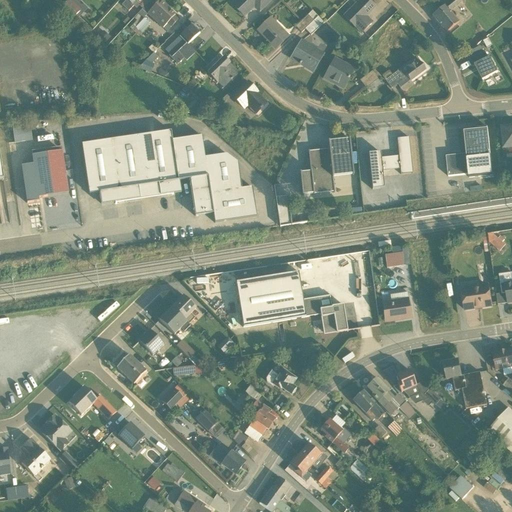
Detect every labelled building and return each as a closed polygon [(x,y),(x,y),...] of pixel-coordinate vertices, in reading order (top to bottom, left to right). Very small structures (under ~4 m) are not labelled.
[(73,17),(81,9),(72,0),(68,0),(62,6),(73,17)] [(126,0),(121,6),(128,13),(133,7),(136,10),(138,7),(141,10),(147,3),(143,0),(126,0)] [(273,0),(238,0),(233,6),(244,17),(253,8),(259,15),(273,0)] [(372,23),(367,18),(375,10),(365,0),(360,0),(343,18),(353,27),(349,31),(356,37),(359,34),(360,35),(372,23)] [(440,9),(431,17),(446,34),(458,23),(449,12),(462,2),(460,0),(442,0),(437,5),(440,9)] [(160,1),(147,15),(162,29),(166,25),(171,29),(177,22),(173,18),(175,16),(160,1)] [(305,31),(317,18),(311,12),(295,28),(302,34),(305,31)] [(138,37),(149,25),(141,17),(130,29),(138,37)] [(271,18),(257,31),(275,50),(290,37),(271,18)] [(323,24),(317,18),(305,31),(311,37),(323,24)] [(180,37),(183,40),(168,55),(178,65),(184,59),(186,61),(194,53),(187,46),(200,34),(192,26),(180,37)] [(324,54),(301,41),(290,60),(300,66),(301,63),(314,71),(324,54)] [(475,68),(482,82),(498,74),(486,52),(469,61),(473,68),(475,68)] [(238,74),(223,59),(207,75),(216,84),(213,87),(221,94),(228,87),(226,86),(238,74)] [(354,69),(335,59),(323,80),(332,85),(333,83),(344,88),(354,69)] [(416,60),(402,70),(401,69),(390,76),(388,72),(382,76),(391,88),(396,84),(397,84),(400,89),(424,72),(416,60)] [(359,81),(367,94),(381,84),(373,72),(359,81)] [(185,96),(197,83),(193,79),(184,88),(180,91),(185,96)] [(267,104),(247,84),(232,99),(244,111),(247,108),(255,116),(267,104)] [(29,126),(12,129),(14,144),(31,142),(29,126)] [(511,128),(501,129),(503,150),(511,149),(511,128)] [(491,176),(487,131),(464,134),(466,155),(446,157),(448,176),(468,174),(468,178),(491,176)] [(169,132),(81,145),(89,195),(98,193),(100,205),(180,193),(179,181),(188,180),(194,216),(212,214),(214,224),(256,217),(251,189),(241,190),(237,164),(227,165),(225,155),(205,158),(201,137),(171,142),(169,132)] [(431,156),(430,132),(422,133),(423,156),(431,156)] [(412,175),(408,140),(397,141),(399,157),(381,159),(380,153),(367,154),(372,190),(383,188),(381,173),(400,171),(401,176),(412,175)] [(352,177),(348,141),(328,143),(329,150),(308,153),(311,173),(299,175),(301,198),(334,194),(332,179),(352,177)] [(32,165),(21,166),(27,205),(39,203),(38,198),(68,194),(62,152),(31,156),(32,165)] [(291,226),(287,198),(275,199),(278,225),(279,227),(291,226)] [(496,249),(505,247),(503,237),(493,239),(496,249)] [(405,268),(403,255),(386,257),(387,271),(405,268)] [(236,284),(243,328),(320,316),(323,336),(347,332),(342,306),(331,308),(329,297),(301,302),(297,274),(236,284)] [(498,306),(511,303),(511,277),(511,274),(499,276),(501,295),(496,296),(498,306)] [(464,311),(491,308),(488,286),(461,290),(464,311)] [(411,319),(408,294),(391,296),(392,301),(381,302),(384,323),(411,319)] [(182,298),(171,309),(188,326),(194,320),(189,315),(195,310),(182,298)] [(188,326),(171,309),(159,321),(173,335),(180,329),(183,332),(189,327),(188,326)] [(366,327),(360,328),(361,337),(371,336),(370,331),(367,331),(366,327)] [(164,345),(149,331),(137,342),(152,357),(164,345)] [(217,347),(225,355),(235,345),(227,337),(217,347)] [(189,358),(195,352),(181,339),(175,346),(183,354),(183,353),(189,358)] [(511,351),(492,355),(495,372),(503,371),(504,377),(511,375),(511,351)] [(145,373),(129,356),(127,358),(124,356),(115,364),(118,367),(116,369),(133,385),(134,384),(136,386),(146,375),(145,373)] [(180,364),(175,358),(171,362),(176,368),(180,364)] [(481,373),(461,377),(458,361),(443,364),(447,382),(452,381),(454,392),(458,391),(459,399),(464,398),(466,410),(487,406),(481,373)] [(200,366),(172,369),(173,377),(201,374),(200,366)] [(271,372),(264,382),(272,387),(272,386),(280,391),(281,389),(292,396),(296,390),(291,387),(295,381),(276,368),(273,373),(271,372)] [(415,406),(422,402),(428,407),(432,402),(442,412),(448,405),(422,383),(415,386),(409,371),(396,377),(399,385),(397,386),(400,393),(404,393),(415,406)] [(394,397),(376,380),(367,389),(372,394),(370,396),(391,417),(398,409),(409,419),(415,413),(397,395),(394,397)] [(511,383),(508,381),(503,387),(511,393),(511,383)] [(161,403),(170,412),(187,394),(178,386),(161,403)] [(96,401),(83,388),(74,397),(75,398),(68,405),(80,417),(92,405),(96,401)] [(384,415),(363,393),(353,402),(372,422),(374,420),(377,422),(384,415)] [(96,401),(92,405),(108,421),(116,414),(99,397),(96,401)] [(254,400),(251,398),(245,407),(257,415),(243,434),(257,443),(266,430),(267,430),(274,420),(267,415),(270,412),(261,406),(263,403),(255,398),(254,400)] [(204,412),(195,420),(215,440),(224,432),(204,412)] [(511,414),(510,412),(488,435),(511,456),(511,414)] [(69,446),(68,444),(75,438),(54,416),(46,424),(50,428),(42,436),(55,449),(56,449),(61,454),(69,446)] [(320,430),(327,436),(324,439),(344,455),(349,450),(336,439),(342,432),(328,421),(320,430)] [(402,432),(393,423),(387,429),(396,437),(402,432)] [(143,438),(129,424),(117,438),(131,451),(143,438)] [(388,436),(378,426),(373,431),(383,440),(388,436)] [(232,441),(241,446),(246,437),(237,432),(232,441)] [(379,442),(372,435),(367,440),(373,447),(379,442)] [(21,449),(29,456),(20,466),(33,478),(50,461),(30,440),(21,449)] [(244,463),(219,445),(210,458),(235,476),(244,463)] [(307,446),(299,455),(312,467),(316,471),(327,459),(315,448),(313,451),(307,446)] [(0,477),(10,476),(6,449),(0,450),(0,477)] [(78,466),(65,453),(59,460),(71,473),(78,466)] [(312,467),(299,455),(289,465),(296,471),(294,473),(306,483),(311,477),(306,473),(312,467)] [(353,458),(345,467),(348,470),(357,478),(365,469),(353,458)] [(344,475),(348,470),(345,467),(339,462),(334,467),(344,475)] [(500,464),(494,472),(505,481),(511,473),(500,464)] [(167,466),(162,472),(176,484),(184,475),(175,467),(172,470),(167,466)] [(327,468),(321,474),(330,483),(336,476),(327,468)] [(330,483),(321,474),(315,481),(324,489),(330,483)] [(490,486),(499,495),(508,485),(498,476),(490,486)] [(153,477),(147,484),(154,490),(160,483),(153,477)] [(278,478),(268,492),(279,501),(281,502),(283,499),(287,503),(296,492),(278,478)] [(473,489),(460,478),(450,490),(463,501),(473,489)] [(75,488),(71,479),(63,482),(67,491),(75,488)] [(319,493),(311,486),(307,490),(315,497),(319,493)] [(27,487),(5,489),(7,500),(28,497),(27,487)] [(279,501),(268,492),(259,504),(269,511),(293,511),(281,502),(279,501)] [(182,493),(174,507),(182,511),(206,511),(202,509),(204,507),(182,493)] [(305,499),(300,495),(294,503),(298,507),(305,499)] [(164,511),(166,510),(149,499),(142,510),(144,511),(164,511)]
